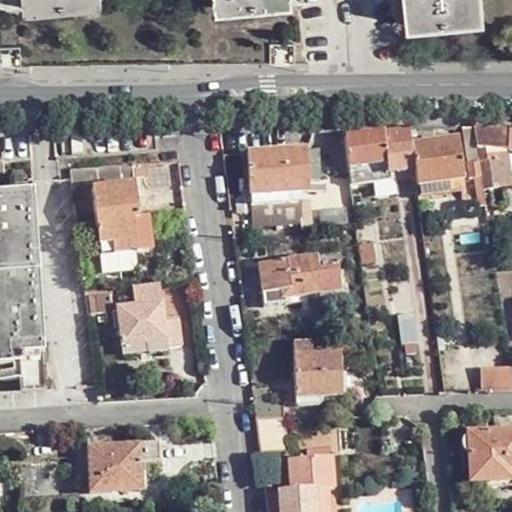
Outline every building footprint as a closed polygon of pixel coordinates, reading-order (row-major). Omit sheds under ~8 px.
[(100,4),(100,0),(21,0),(22,11),(51,9),(50,2),(72,0),(73,6),(100,4)] [(295,2),(294,0),(216,0),(217,10),(244,7),(244,1),(252,0),(265,0),(266,5),(295,2)] [(486,18),(483,0),(404,0),(407,25),(435,23),(434,17),(455,15),(457,21),(486,18)] [(409,129),(384,130),(384,135),(388,166),(414,163),(412,146),(411,138),(409,129)] [(410,129),(409,129),(411,138),(420,138),(419,129),(410,129)] [(458,134),(458,130),(433,129),(434,136),(435,138),(458,134)] [(488,130),(473,130),(484,190),(489,189),(497,188),(493,162),(498,161),(498,152),(511,152),(511,130),(510,131),(488,130)] [(384,135),(346,139),(351,181),(389,177),(388,166),(384,135)] [(412,146),(414,163),(417,187),(466,180),(460,139),(412,146)] [(246,157),(224,158),(229,197),(252,196),(252,224),(300,224),(299,193),(310,192),(306,151),(246,155),(246,157)] [(149,182),(147,166),(135,167),(138,182),(149,182)] [(97,171),(98,186),(138,182),(135,167),(97,171)] [(70,188),(98,186),(97,171),(69,172),(70,188)] [(133,186),(92,192),(98,247),(111,246),(112,256),(134,252),(133,223),(138,223),(133,186)] [(34,202),(0,204),(0,371),(20,370),(22,397),(47,394),(34,202)] [(323,295),(320,273),(317,259),(259,266),(266,313),(289,309),(288,299),(323,295)] [(340,270),(320,273),(323,295),(343,291),(340,270)] [(135,292),(136,307),(162,304),(160,288),(135,292)] [(95,298),(97,314),(106,314),(109,313),(108,297),(95,298)] [(162,304),(136,307),(117,310),(121,346),(146,343),(148,354),(167,352),(166,349),(181,347),(178,317),(163,318),(162,304)] [(396,315),(401,344),(416,342),(412,313),(396,315)] [(296,343),(296,358),(297,400),(341,399),(341,355),(322,356),(322,341),(296,343)] [(480,387),(511,386),(511,383),(511,365),(480,367),(480,387)] [(283,418),(284,417),(283,403),(270,403),(255,404),(255,405),(257,421),(283,418)] [(283,418),(257,421),(262,455),(286,452),(283,418)] [(511,432),(468,434),(469,475),(470,480),(471,481),(473,483),(475,483),(477,484),(511,483),(511,482),(511,475),(511,474),(511,432)] [(158,446),(88,450),(91,496),(113,495),(112,485),(141,483),(140,465),(159,464),(158,446)] [(287,463),(290,492),(311,489),(322,487),(332,486),(328,455),(306,456),(307,461),(287,463)] [(324,511),(322,487),(311,489),(313,511),(324,511)] [(313,511),(311,489),(290,492),(280,492),(282,511),(313,511)] [(282,511),(280,492),(267,494),(268,511),(282,511)]
